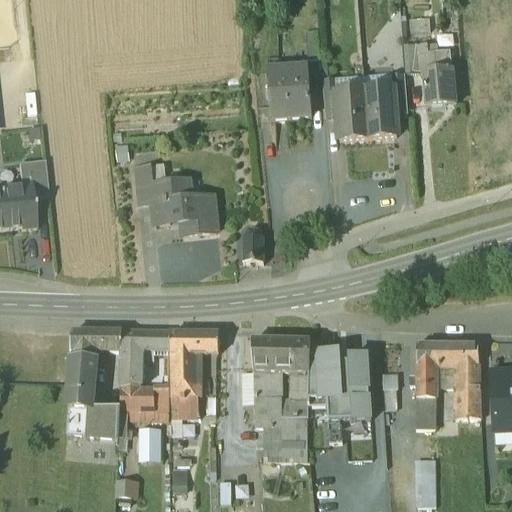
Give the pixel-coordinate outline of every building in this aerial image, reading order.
[(317,32),(305,33),(307,60),(319,60),(317,32)] [(449,52),(433,53),(435,73),(422,74),(422,75),(425,107),(454,104),(451,71),(449,52)] [(433,53),(416,54),(418,75),(422,75),(422,74),(435,73),(433,53)] [(306,69),(279,72),(279,73),(267,74),(267,73),(265,73),(270,123),(311,119),(306,69)] [(404,79),(389,80),(390,91),(391,91),(393,116),(407,115),(404,79)] [(336,83),(322,84),(325,120),(336,120),(334,96),(336,95),(336,83)] [(390,91),(363,93),(367,140),(395,138),(393,116),(391,91),(390,91)] [(336,95),(334,96),(336,120),(338,142),(367,140),(363,93),(336,95)] [(45,162),(20,165),(22,185),(32,184),(34,199),(49,197),(45,162)] [(149,167),(133,169),(137,206),(151,205),(150,187),(149,167)] [(21,232),(37,230),(34,199),(32,184),(22,185),(0,187),(1,192),(0,191),(0,231),(21,230),(21,232)] [(212,199),(187,201),(186,184),(150,187),(151,205),(154,228),(180,225),(182,238),(216,235),(212,199)] [(258,232),(249,232),(243,240),(242,265),(263,265),(263,239),(258,232)] [(120,335),(71,334),(70,353),(70,361),(71,361),(94,362),(95,353),(119,354),(120,335)] [(168,336),(120,335),(119,354),(119,355),(120,355),(119,397),(140,398),(140,391),(141,363),(141,354),(153,354),(168,354),(168,336)] [(218,336),(168,336),(168,354),(169,355),(171,356),(172,400),(194,399),(196,399),(196,356),(218,356),(218,336)] [(308,343),(265,342),(267,374),(308,375),(308,343)] [(476,345),(415,344),(415,378),(410,378),(410,386),(415,386),(415,430),(434,430),(435,364),(443,364),(443,371),(457,371),(457,394),(478,394),(476,365),(477,365),(476,345)] [(370,420),(367,356),(347,357),(347,362),(340,363),(340,352),(314,353),(313,402),(327,401),(328,423),(370,420)] [(153,354),(141,354),(141,363),(153,363),(153,354)] [(94,362),(71,361),(66,435),(118,440),(120,410),(120,409),(90,410),(95,361),(94,362)] [(511,370),(489,372),(492,432),(511,430),(511,370)] [(140,398),(119,397),(120,409),(120,410),(167,412),(168,391),(140,391),(140,398)] [(478,394),(457,394),(457,397),(457,404),(457,418),(480,419),(478,394)] [(194,399),(172,400),(172,436),(182,436),(182,419),(195,419),(194,399)] [(291,400),(255,400),(255,428),(291,429),(292,419),(291,400)] [(307,419),(307,400),(291,400),(292,419),(307,419)] [(457,418),(457,404),(452,404),(440,404),(440,430),(455,430),(455,418),(457,418)] [(167,412),(120,410),(120,420),(167,422),(167,412)] [(307,430),(307,419),(292,419),(291,429),(307,430)] [(187,476),(171,477),(172,500),(188,500),(187,476)]
